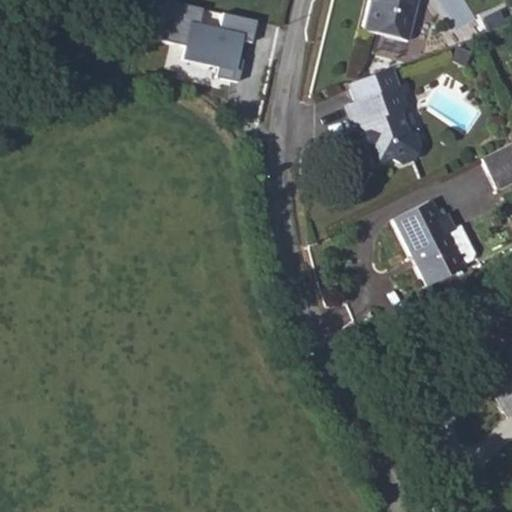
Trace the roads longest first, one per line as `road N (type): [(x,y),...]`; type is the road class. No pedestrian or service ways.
road 1 (residential): [(304,0),(273,178),(291,283)]
road 2 (unclassified): [(291,283),(321,360),(403,511)]
